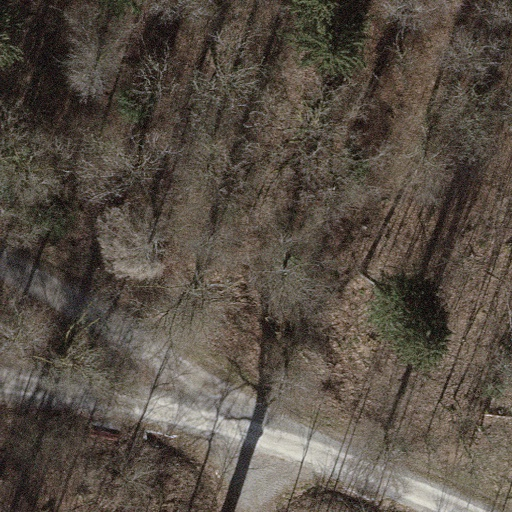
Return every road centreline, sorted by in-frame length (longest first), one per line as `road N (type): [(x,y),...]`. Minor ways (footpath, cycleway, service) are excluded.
road 1 (track): [(0,379),(264,439),(439,511)]
road 2 (track): [(252,511),(264,439),(202,378),(0,261)]
